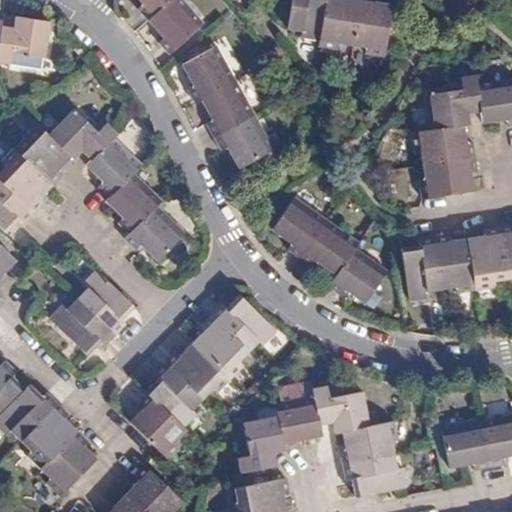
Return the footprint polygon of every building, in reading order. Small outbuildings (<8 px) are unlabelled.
[(138,9),(149,21),(172,0),(138,0),(142,5),(138,9)] [(183,0),(172,0),(149,21),(164,38),(159,43),(170,56),(205,24),(183,0)] [(320,40),(325,0),(292,0),(291,9),(288,29),(302,31),(302,38),(320,40)] [(339,44),(352,46),(359,0),(325,0),(320,40),(319,48),(338,51),(339,44)] [(393,4),(385,2),(373,1),(373,0),(359,0),(352,46),(366,48),(366,54),(385,57),(393,4)] [(14,27),(2,25),(0,36),(0,63),(10,65),(12,53),(44,58),(51,22),(15,16),(14,27)] [(195,104),(202,100),(238,81),(219,45),(183,65),(194,86),(188,90),(195,104)] [(482,112),(478,85),(476,74),(461,78),(462,89),(429,95),(435,130),(464,126),(470,125),(469,114),(482,112)] [(508,127),(511,126),(511,79),(478,85),(482,112),(484,123),(487,123),(500,121),(507,120),(508,127)] [(207,123),(214,137),(257,115),(238,81),(202,100),(213,120),(207,123)] [(115,137),(118,134),(107,123),(98,132),(74,109),(47,136),(72,158),(74,161),(82,152),(92,161),(115,137)] [(257,115),(214,137),(222,152),(229,149),(240,169),(276,150),(257,115)] [(47,136),(32,121),(20,133),(24,137),(14,148),(54,185),(64,176),(59,171),(72,158),(47,136)] [(422,164),(474,155),(472,144),(467,145),(464,126),(435,130),(411,135),(414,153),(420,152),(422,164)] [(143,164),(115,137),(92,161),(87,167),(98,179),(103,183),(99,188),(109,200),(134,174),(143,164)] [(54,185),(14,148),(1,162),(5,166),(0,171),(0,180),(34,214),(44,204),(40,198),(54,185)] [(419,180),(422,200),(474,191),(471,170),(477,168),(474,155),(422,164),(424,178),(419,180)] [(162,201),(134,174),(109,200),(106,203),(118,215),(123,219),(118,224),(128,235),(157,206),(162,201)] [(34,214),(0,180),(0,227),(7,234),(19,221),(24,225),(34,214)] [(288,251),(301,259),(328,219),(295,197),(272,230),(292,244),(288,251)] [(185,233),(157,206),(128,235),(125,241),(135,251),(140,246),(145,250),(158,261),(185,233)] [(355,247),(360,242),(328,219),(301,259),(313,268),(318,262),(336,275),(355,247)] [(511,228),(511,224),(498,227),(508,280),(511,278),(511,228)] [(494,282),(508,280),(498,227),(485,229),(486,234),(467,239),(476,291),(495,288),(494,282)] [(457,294),(476,291),(467,239),(449,241),(448,235),(433,238),(441,290),(455,288),(457,294)] [(428,293),(441,290),(433,238),(419,240),(420,246),(414,247),(401,250),(410,301),(429,299),(428,293)] [(0,243),(0,288),(9,279),(5,274),(10,269),(18,260),(0,243)] [(336,275),(328,287),(342,297),(346,291),(366,305),(388,271),(355,247),(336,275)] [(136,308),(96,271),(84,283),(87,287),(76,299),(116,336),(127,325),(123,321),(136,308)] [(210,314),(249,351),(258,341),(264,346),(278,330),(239,294),(225,309),(220,304),(210,314)] [(116,336),(76,299),(67,309),(61,305),(49,319),(89,356),(101,343),(106,348),(116,336)] [(192,342),(231,380),(246,366),(241,360),(249,351),(210,314),(200,327),(203,330),(192,342)] [(165,363),(203,400),(212,390),(218,394),(231,380),(192,342),(178,357),(174,353),(165,363)] [(0,416),(27,389),(12,375),(16,371),(6,361),(0,366),(0,416)] [(192,411),(203,400),(165,363),(154,374),(158,378),(146,391),(148,393),(185,428),(197,416),(192,411)] [(12,431),(21,441),(59,402),(50,393),(45,398),(31,385),(27,389),(0,416),(0,428),(7,436),(12,431)] [(312,388),(316,404),(320,425),(333,423),(335,434),(342,432),(370,426),(363,391),(330,398),(328,386),(312,388)] [(130,421),(159,450),(170,459),(182,446),(178,441),(187,431),(185,428),(148,393),(137,406),(141,411),(130,421)] [(27,455),(40,470),(79,431),(66,419),(71,413),(59,402),(21,441),(31,450),(27,455)] [(278,412),(278,416),(286,451),(301,448),(300,442),(306,441),(322,437),(320,425),(316,404),(278,412)] [(504,458),(509,457),(511,456),(511,414),(480,421),(490,469),(505,465),(504,458)] [(241,474),(263,469),(277,467),(273,454),(286,451),(278,416),(243,422),(250,455),(238,458),(241,474)] [(490,469),(480,421),(442,429),(449,468),(465,465),(472,464),(473,471),(490,469)] [(370,426),(342,432),(345,448),(339,451),(342,465),(395,454),(392,440),(398,438),(395,422),(370,426)] [(60,497),(70,488),(98,459),(84,446),(89,441),(79,431),(40,470),(50,478),(46,482),(60,497)] [(395,454),(342,465),(345,481),(352,480),(355,498),(408,488),(404,468),(398,469),(395,454)] [(127,493),(146,511),(174,511),(185,502),(145,465),(133,477),(137,482),(127,493)] [(232,511),(283,511),(287,511),(284,496),(291,495),(288,478),(266,483),(234,489),(238,503),(231,504),(232,511)] [(146,511),(127,493),(115,504),(111,501),(100,511),(146,511)]
